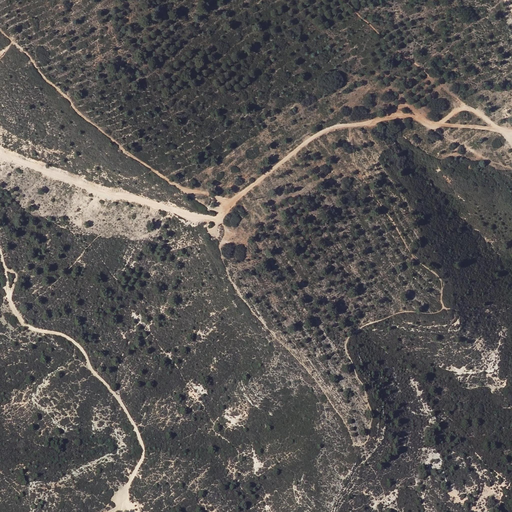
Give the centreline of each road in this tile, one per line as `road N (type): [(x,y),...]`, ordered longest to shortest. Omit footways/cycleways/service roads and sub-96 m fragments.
road 1 (track): [(0,149),(113,197),(205,216),(303,142),(349,123),(405,112),(437,124),(469,105),(511,131)]
road 2 (track): [(121,511),(141,438),(80,346),(18,319),(0,250)]
